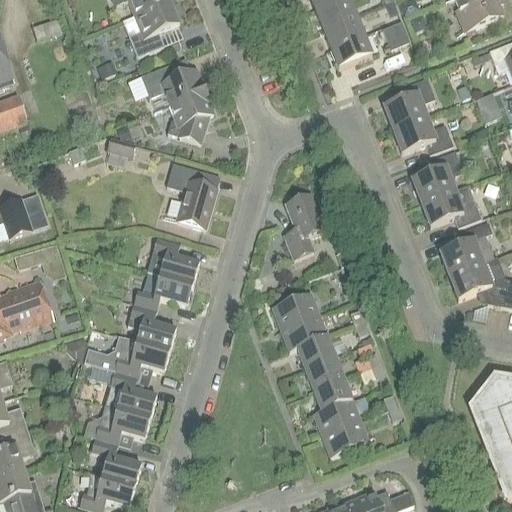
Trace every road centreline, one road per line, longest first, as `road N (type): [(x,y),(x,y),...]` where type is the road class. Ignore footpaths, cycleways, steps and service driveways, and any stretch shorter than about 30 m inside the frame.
road 1 (residential): [(164,511),(256,192),(260,138)]
road 2 (residential): [(511,347),(440,333),(430,322),(354,132),(260,138)]
road 3 (residential): [(242,511),(293,502),(405,458),(424,511)]
road 4 (residential): [(260,138),(214,0)]
